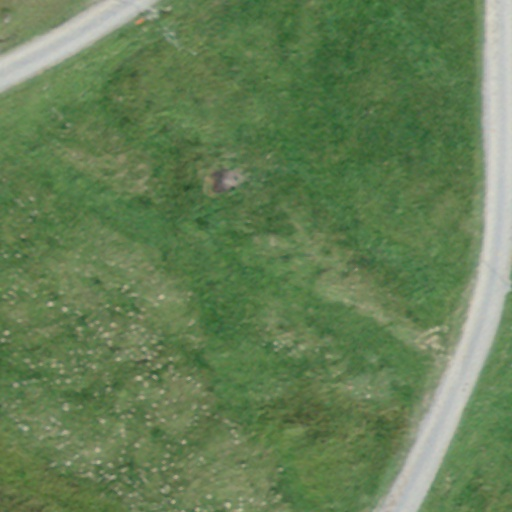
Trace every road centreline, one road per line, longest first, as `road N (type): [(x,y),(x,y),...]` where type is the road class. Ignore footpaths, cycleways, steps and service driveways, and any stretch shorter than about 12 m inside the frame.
road 1 (track): [(504,0),(503,199),(493,292),(460,385),(397,511)]
road 2 (track): [(0,72),(130,0)]
